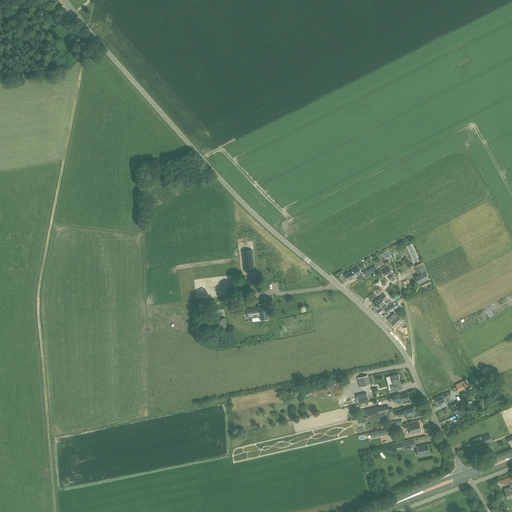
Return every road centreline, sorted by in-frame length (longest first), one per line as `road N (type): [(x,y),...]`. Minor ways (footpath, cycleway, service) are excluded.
road 1 (unclassified): [(463,471),(390,336),(232,193),(64,0)]
road 2 (track): [(54,511),(38,292),(89,30)]
